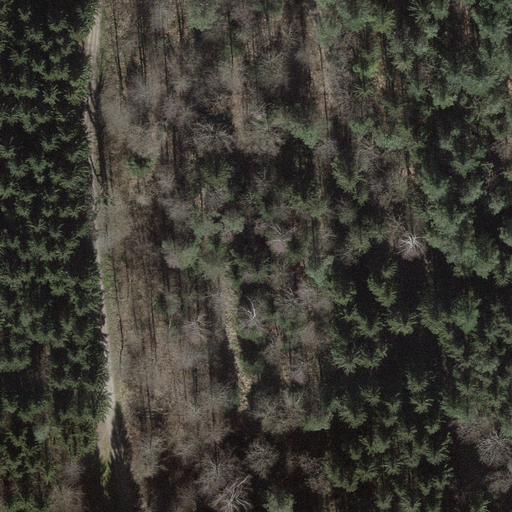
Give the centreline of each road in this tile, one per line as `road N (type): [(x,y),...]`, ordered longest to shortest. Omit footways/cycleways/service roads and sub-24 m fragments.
road 1 (track): [(314,0),(469,472),(499,511)]
road 2 (track): [(98,0),(93,188),(131,511)]
